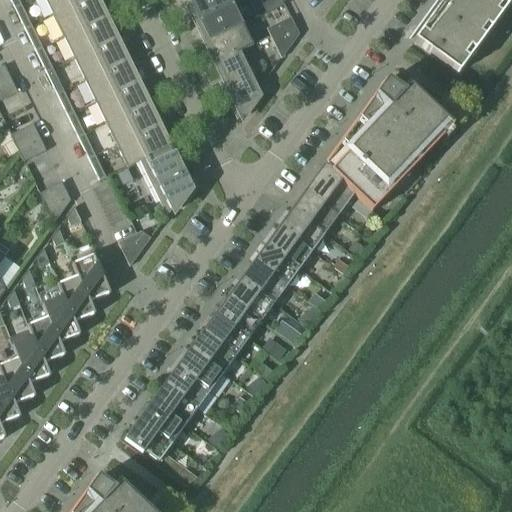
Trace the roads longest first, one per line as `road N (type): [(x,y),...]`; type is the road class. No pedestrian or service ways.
road 1 (residential): [(165,309),(120,271),(0,30)]
road 2 (residential): [(18,511),(165,309)]
road 3 (residential): [(247,195),(214,158),(138,0)]
road 4 (residential): [(247,195),(349,55)]
road 5 (residential): [(165,309),(247,195)]
